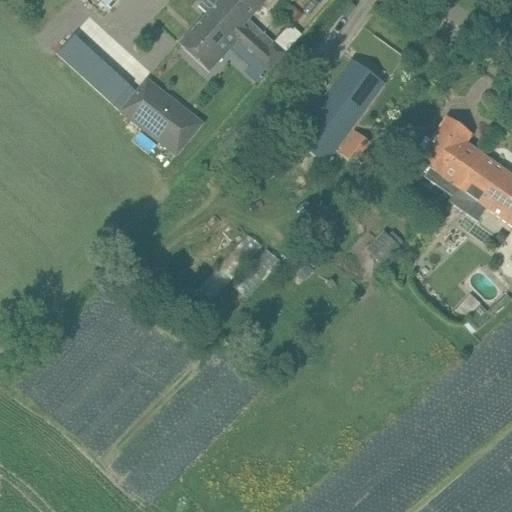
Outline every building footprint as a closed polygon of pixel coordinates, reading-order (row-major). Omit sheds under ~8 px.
[(220,0),(217,4),(234,19),(226,28),(238,40),(237,42),(269,71),(285,54),(273,43),(268,49),(243,26),(266,0),(220,0)] [(179,46),(209,73),(237,42),(238,40),(226,28),(234,19),(217,4),(179,46)] [(73,35),(55,56),(118,113),(135,92),(73,35)] [(335,86),(295,141),(325,163),(335,150),(355,123),(382,85),(379,83),(351,63),(335,86)] [(118,113),(175,158),(203,125),(145,79),(135,92),(118,113)] [(425,134),(409,155),(441,178),(435,186),(452,198),(459,190),(483,156),(465,144),(471,136),(447,118),(437,132),(435,135),(432,139),(425,134)] [(452,198),(448,202),(477,223),(486,210),(511,227),(511,176),(483,156),(459,190),(452,198)] [(382,229),(365,250),(382,264),(399,243),(382,229)] [(202,286),(215,297),(258,245),(245,234),(202,286)] [(191,289),(219,259),(206,246),(178,277),(191,289)] [(266,251),(233,287),(246,298),(278,263),(266,251)] [(472,330),(488,319),(471,295),(455,306),(472,330)]
